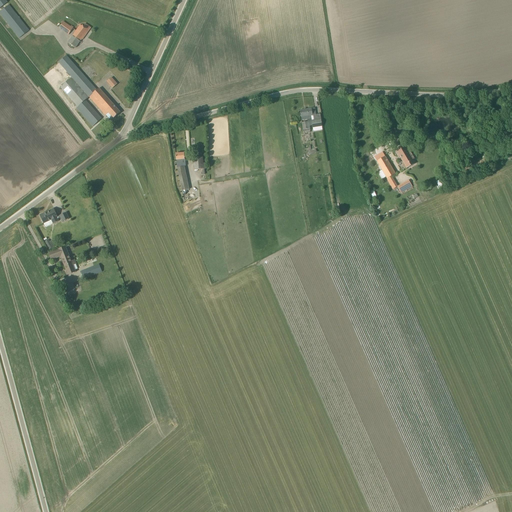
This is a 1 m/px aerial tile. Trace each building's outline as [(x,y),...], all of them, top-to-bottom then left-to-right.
[(29,31),(26,27),(8,5),(0,11),(0,14),(19,38),(29,31)] [(69,35),(71,30),(74,27),(71,25),(70,26),(63,21),(59,28),(69,35)] [(91,28),(86,24),(85,23),(82,26),(80,25),(68,43),(75,48),(82,39),(82,40),(91,28)] [(97,90),(74,64),(66,56),(59,62),(72,77),(60,87),(76,105),(75,106),(93,126),(102,119),(85,100),(89,97),(105,115),(108,113),(113,118),(120,112),(99,88),(97,90)] [(113,88),(118,84),(111,77),(107,81),(113,88)] [(313,128),(322,126),(321,119),(317,120),(316,115),(315,108),(300,110),(302,121),(311,119),(312,126),(313,128)] [(307,121),(302,122),(303,130),(310,129),(310,126),(309,121),(307,121)] [(408,152),(404,145),(396,150),(407,169),(415,164),(413,160),(408,152)] [(185,163),(185,160),(184,153),(176,154),(177,161),(177,165),(182,191),(190,190),(185,163)] [(394,188),(397,186),(391,175),(395,173),(383,153),(375,158),(394,188)] [(194,170),(203,169),(202,157),(193,158),(194,170)] [(401,193),(412,187),(410,182),(398,188),(401,193)] [(58,217),(54,208),(40,215),(44,224),(45,227),(53,224),(58,221),(57,219),(61,218),(63,222),(69,219),(66,213),(60,215),(60,216),(58,217)] [(50,241),(49,240),(45,241),(50,249),(55,246),(52,240),(50,241)] [(66,247),(69,246),(66,247),(49,253),(51,260),(61,257),(64,266),(75,262),(74,259),(71,260),(66,247)] [(83,279),(117,266),(113,258),(80,271),(83,279)] [(77,269),(76,264),(75,262),(64,266),(68,275),(76,272),(75,272),(74,270),(77,269)]
